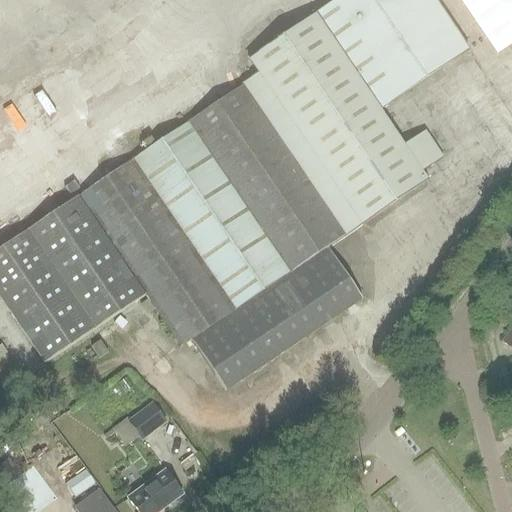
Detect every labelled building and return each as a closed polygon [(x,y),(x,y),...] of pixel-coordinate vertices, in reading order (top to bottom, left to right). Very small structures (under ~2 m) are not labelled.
[(189,394),(214,377),(225,393),(363,302),(329,253),(346,241),(378,220),(430,184),(424,176),(445,162),(427,136),(406,150),(380,111),(468,51),(433,0),(344,0),(251,64),(257,73),(241,84),(246,90),(81,200),(0,254),(0,298),(45,365),(146,296),(182,351),(165,362),(189,394)] [(507,189),(511,180),(511,157),(507,155),(492,179),(507,189)] [(100,342),(91,348),(99,360),(108,354),(100,342)] [(128,421),(142,441),(166,423),(152,404),(128,421)] [(134,511),(167,511),(183,500),(165,476),(128,503),(134,511)] [(115,511),(99,489),(74,508),(77,511),(115,511)]
